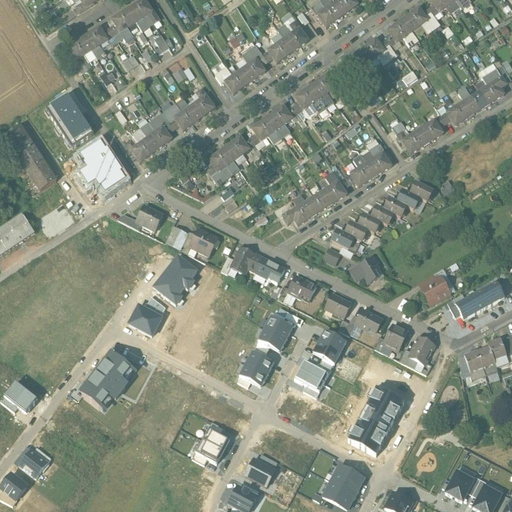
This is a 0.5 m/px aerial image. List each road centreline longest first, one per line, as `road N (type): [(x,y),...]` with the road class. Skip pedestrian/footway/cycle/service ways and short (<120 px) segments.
road 1 (residential): [(453,346),(274,256)]
road 2 (residential): [(109,329),(0,468)]
road 3 (residential): [(263,413),(109,329)]
road 4 (residential): [(407,170),(274,256)]
road 5 (residential): [(274,256),(145,183)]
road 6 (residential): [(384,476),(453,346)]
road 7 (residential): [(233,121),(156,0)]
road 8 (residential): [(407,170),(325,58)]
road 9 (residential): [(384,476),(263,413)]
road 10 (residential): [(511,103),(407,170)]
